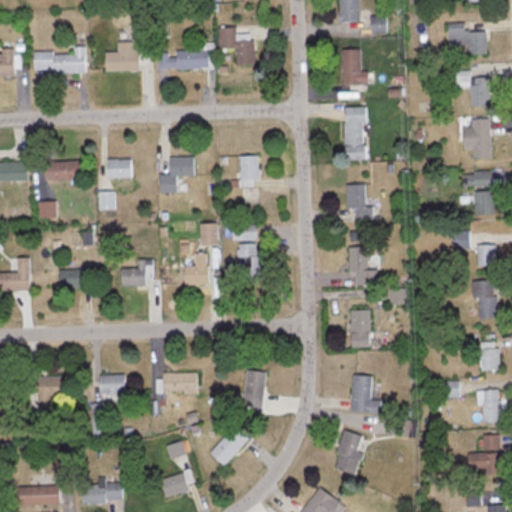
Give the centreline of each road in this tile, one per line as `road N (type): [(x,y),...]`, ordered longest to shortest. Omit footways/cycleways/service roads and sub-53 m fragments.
road 1 (residential): [(230,511),(283,461),(304,402),(295,0)]
road 2 (residential): [(306,326),(0,336)]
road 3 (residential): [(300,110),(0,121)]
